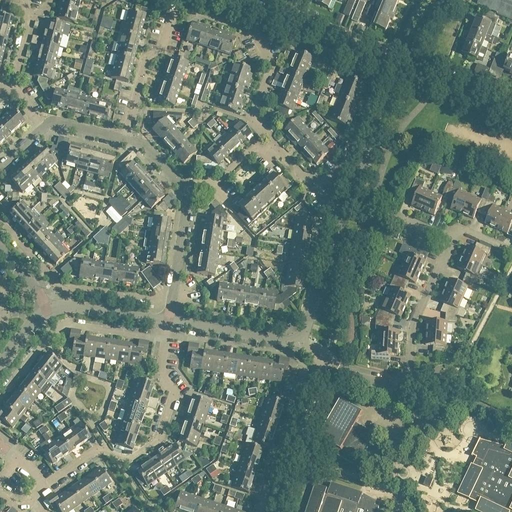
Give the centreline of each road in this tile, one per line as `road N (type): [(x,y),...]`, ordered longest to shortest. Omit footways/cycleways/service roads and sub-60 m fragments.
road 1 (residential): [(42,486),(96,449),(128,460),(158,440),(172,394),(159,375),(165,340)]
road 2 (tertiary): [(346,205),(440,0)]
road 3 (residential): [(171,302),(66,287),(0,218)]
road 4 (residential): [(0,395),(63,324),(165,340)]
road 5 (residential): [(271,143),(251,121),(272,68),(254,32),(187,10)]
road 6 (residential): [(257,511),(297,395),(323,359)]
road 7 (residential): [(410,381),(412,327),(449,231)]
road 8 (residential): [(124,140),(147,58),(159,50),(171,18),(187,10)]
road 9 (tertiary): [(299,339),(167,322)]
road 10 (tertiary): [(305,328),(346,205)]
road 11 (residential): [(45,126),(13,81),(32,13)]
